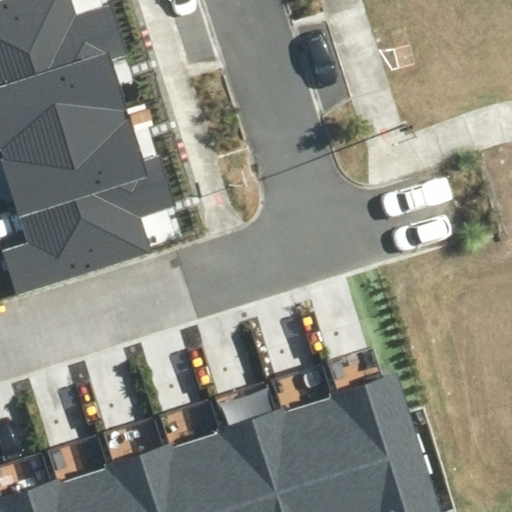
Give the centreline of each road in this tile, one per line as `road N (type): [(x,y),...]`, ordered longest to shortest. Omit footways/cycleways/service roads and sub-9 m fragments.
road 1 (residential): [(320,252),(0,352)]
road 2 (residential): [(243,0),(320,252)]
